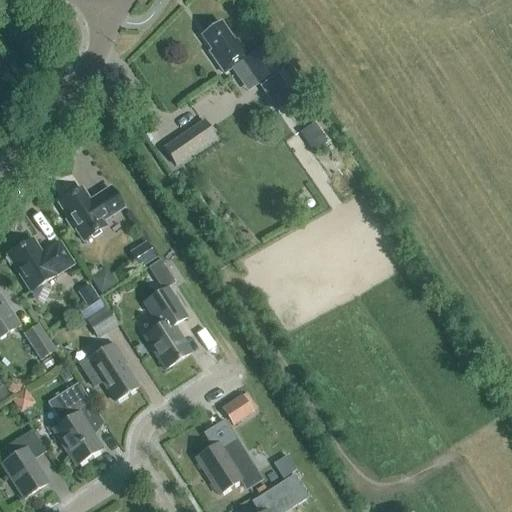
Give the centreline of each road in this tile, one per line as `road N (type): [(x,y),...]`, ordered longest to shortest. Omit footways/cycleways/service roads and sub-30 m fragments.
road 1 (tertiary): [(0,171),(73,98),(112,18)]
road 2 (residential): [(136,464),(137,441),(151,417),(225,372)]
